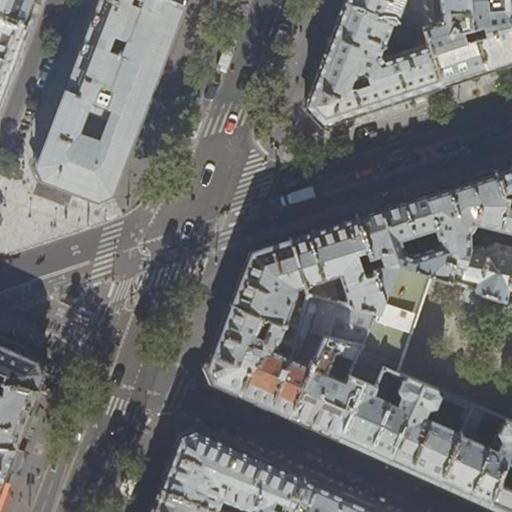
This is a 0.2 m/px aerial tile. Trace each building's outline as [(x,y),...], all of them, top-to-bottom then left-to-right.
[(31,0),(0,0),(0,14),(23,23),(31,0)] [(96,198),(111,191),(125,152),(161,58),(182,2),(177,0),(95,0),(84,30),(49,124),(34,163),(40,177),(96,198)] [(343,0),(344,1),(403,24),(422,32),(424,32),(422,27),(419,0),(343,0)] [(419,0),(422,27),(424,32),(440,84),(477,71),(511,59),(511,25),(509,12),(507,0),(419,0)] [(398,36),(403,24),(344,1),(326,47),(303,105),(322,124),(440,84),(424,32),(422,32),(416,47),(382,59),(382,57),(380,53),(378,53),(384,38),(390,40),(398,36)] [(0,82),(3,76),(23,23),(0,14),(0,82)] [(281,78),(280,77),(276,81),(274,86),(275,91),(277,91),(281,89),(283,83),(281,78)] [(511,163),(494,170),(503,195),(507,196),(511,196),(511,163)] [(511,202),(507,201),(507,196),(503,195),(494,170),(463,180),(390,203),(355,215),(381,297),(396,261),(429,273),(475,289),(478,280),(460,274),(468,246),(467,238),(467,232),(474,220),(507,229),(511,230),(511,205),(511,202)] [(381,297),(355,215),(324,225),(288,236),(304,284),(307,294),(336,301),(329,276),(337,273),(347,303),(376,310),(381,297)] [(304,284),(288,236),(250,249),(240,276),(229,304),(271,318),(299,327),(301,320),(289,318),(286,321),(284,320),(296,290),(295,287),(304,284)] [(511,248),(495,244),(486,249),(468,246),(460,274),(478,280),(475,289),(511,300),(511,248)] [(376,310),(361,344),(353,359),(347,375),(362,382),(372,387),(382,365),(395,371),(429,273),(396,261),(381,297),(376,310)] [(361,344),(376,310),(347,303),(336,301),(307,294),(306,299),(304,305),(301,320),(299,327),(271,318),(237,393),(263,404),(287,415),(323,335),(361,344)] [(237,393),(271,318),(229,304),(217,336),(205,367),(210,381),(237,393)] [(0,340),(37,358),(42,371),(35,389),(47,394),(56,372),(39,350),(0,332),(0,340)] [(353,359),(361,344),(323,335),(287,415),(293,418),(337,437),(362,382),(347,375),(353,359)] [(0,381),(35,389),(42,371),(37,358),(0,340),(0,381)] [(421,383),(418,381),(395,371),(382,365),(372,387),(362,382),(337,437),(350,443),(362,448),(387,459),(421,383)] [(511,410),(511,409),(511,395),(470,377),(466,385),(440,373),(438,377),(423,370),(418,381),(421,383),(471,404),(498,415),(503,417),(511,421),(511,444),(495,483),(511,490),(511,410)] [(15,442),(35,389),(0,381),(0,446),(13,448),(15,442)] [(437,481),(471,404),(421,383),(387,459),(412,470),(437,481)] [(498,415),(471,404),(437,481),(461,492),(487,503),(495,483),(511,444),(511,421),(503,417),(489,447),(470,439),(480,417),(485,417),(496,421),(498,415)] [(295,494),(302,476),(243,450),(193,428),(180,434),(172,455),(160,487),(216,508),(220,496),(251,508),(249,511),(279,511),(281,509),(270,504),(275,495),(284,500),(288,492),(295,494)] [(0,481),(0,482),(13,448),(0,446),(0,481)] [(381,511),(357,501),(302,476),(295,494),(288,492),(284,500),(281,509),(279,511),(381,511)] [(511,511),(511,490),(495,483),(487,503),(507,511),(511,511)] [(227,511),(216,508),(160,487),(150,511),(227,511)]
